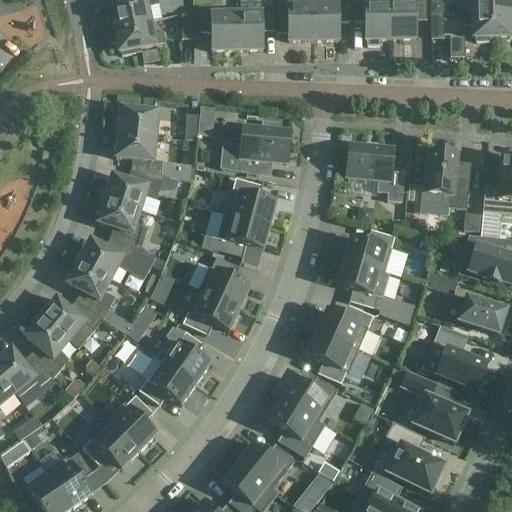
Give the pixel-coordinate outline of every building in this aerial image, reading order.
[(109,32),(149,24),(146,9),(158,7),(156,0),(129,0),(129,2),(108,7),(110,17),(106,18),(109,32)] [(313,44),(313,8),(312,3),(289,3),(288,0),(276,0),(277,37),(288,37),(288,45),(313,44)] [(313,8),(313,44),(338,44),(338,25),(349,25),(348,0),(345,0),(337,0),(337,7),(313,8)] [(389,0),(352,0),(353,25),(364,25),(365,44),(369,44),(369,50),(384,49),(384,43),(390,43),(389,6),(389,0)] [(389,6),(390,43),(415,43),(415,24),(426,24),(425,0),(413,0),(414,6),(389,6)] [(511,0),(471,0),(472,16),(509,15),(509,4),(511,3),(511,0)] [(431,15),(443,15),(443,8),(439,4),(431,4),(431,15)] [(236,17),(237,54),(262,54),(261,35),(273,34),(272,9),(261,10),(261,17),(236,17)] [(237,54),(236,17),(211,18),(211,11),(199,11),(200,36),(211,36),(212,55),(237,54)] [(509,15),(472,16),(460,16),(460,28),(472,28),(472,41),(475,41),(475,45),(488,45),(488,41),(509,40),(509,37),(511,37),(511,26),(509,27),(509,15)] [(430,17),(431,42),(442,42),(442,17),(430,17)] [(193,43),(193,18),(181,18),(181,43),(193,43)] [(149,24),(109,32),(112,46),(116,45),(118,56),(121,55),(122,59),(135,57),(134,53),(155,48),(149,24)] [(114,136),(155,141),(158,116),(136,113),(137,109),(124,108),(123,112),(121,112),(120,122),(115,122),(114,136)] [(184,144),(196,144),(197,119),(186,119),(184,144)] [(223,148),(221,172),(259,178),(260,164),(288,166),(291,134),(278,132),(279,126),(263,125),(262,131),(243,129),(241,149),(223,148)] [(155,141),(114,136),(112,151),(117,151),(115,162),(137,164),(136,175),(160,180),(162,166),(152,165),(155,141)] [(387,205),(401,206),(404,177),(391,176),(394,152),(349,148),(346,181),(378,184),(377,196),(388,197),(387,205)] [(455,182),(456,165),(457,158),(444,157),(445,153),(431,152),(431,156),(429,156),(425,197),(442,199),(441,211),(466,213),(469,183),(455,182)] [(482,217),(511,219),(511,163),(501,163),(498,192),(484,190),(482,217)] [(146,201),(155,204),(163,180),(160,180),(136,175),(133,185),(112,179),(109,189),(105,188),(100,202),(140,214),(140,212),(143,213),(146,201)] [(225,218),(269,230),(276,206),(259,202),(262,189),(235,182),(225,218)] [(140,214),(100,202),(96,215),(100,217),(97,227),(118,233),(114,244),(140,254),(147,231),(135,228),(140,214)] [(246,250),(263,254),(269,230),(225,218),(223,218),(217,241),(221,243),(218,255),(243,262),(246,250)] [(480,236),(482,219),(465,218),(463,234),(480,236)] [(350,241),(342,265),(379,276),(386,252),(390,254),(394,241),(370,234),(366,246),(350,241)] [(218,255),(221,243),(217,241),(204,238),(201,252),(213,256),(213,254),(218,255)] [(511,261),(507,259),(507,244),(469,240),(463,258),(465,259),(459,278),(479,284),(480,281),(484,282),(483,283),(499,288),(500,286),(511,290),(511,261)] [(140,254),(114,244),(109,254),(90,243),(85,253),(81,250),(74,263),(110,283),(117,270),(143,284),(155,261),(140,254)] [(415,276),(421,272),(424,275),(431,270),(422,258),(409,268),(415,276)] [(198,294),(239,313),(250,290),(234,283),(239,271),(216,261),(210,273),(215,275),(205,296),(198,293),(198,294)] [(80,307),(102,323),(114,301),(104,296),(110,283),(74,263),(67,276),(71,278),(66,287),(85,298),(80,307)] [(372,299),(379,276),(342,265),(335,289),(352,294),(349,306),(373,313),(377,300),(372,299)] [(396,267),(390,286),(399,289),(405,270),(396,267)] [(428,277),(424,290),(452,299),(457,286),(428,277)] [(239,313),(198,294),(187,316),(182,328),(207,339),(213,328),(229,335),(239,313)] [(498,338),(506,314),(466,301),(458,325),(498,338)] [(102,323),(80,307),(73,316),(56,302),(49,310),(46,307),(37,318),(68,345),(78,334),(87,341),(102,323)] [(120,309),(109,333),(126,340),(137,317),(120,309)] [(316,336),(358,355),(373,320),(347,309),(342,321),(326,314),(316,336)] [(68,345),(37,318),(27,330),(31,332),(24,340),(40,354),(33,363),(51,381),(53,382),(68,364),(59,356),(68,345)] [(164,367),(195,389),(209,369),(195,359),(202,348),(181,334),(174,344),(178,347),(164,367)] [(358,355),(316,336),(306,359),(322,366),(317,378),(340,388),(345,377),(348,378),(358,355)] [(363,367),(377,372),(384,352),(371,347),(363,367)] [(446,352),(436,378),(477,395),(487,369),(446,352)] [(51,381),(33,363),(25,370),(11,353),(3,360),(0,356),(0,379),(15,397),(18,401),(37,386),(40,389),(51,381)] [(195,389),(164,367),(150,387),(146,384),(138,395),(159,410),(166,399),(181,409),(195,389)] [(0,409),(15,397),(0,379),(0,409)] [(326,403),(331,406),(337,395),(316,381),(309,392),(294,383),(281,404),(314,424),(326,403)] [(144,427),(153,418),(135,400),(126,409),(124,407),(106,425),(138,456),(156,439),(144,427)] [(467,418),(425,400),(413,428),(454,447),(467,418)] [(314,424),(281,404),(268,426),(283,435),(277,445),(298,459),(305,447),(301,445),(314,424)] [(40,430),(33,421),(13,435),(20,445),(40,430)] [(138,456),(106,425),(89,442),(91,444),(82,453),(100,471),(109,462),(121,474),(138,456)] [(440,477),(444,469),(416,456),(423,442),(393,427),(386,442),(400,449),(386,477),(430,498),(433,491),(437,492),(443,478),(440,477)] [(22,445),(0,460),(0,461),(6,472),(29,456),(22,445)] [(282,472),(286,475),(294,464),(275,449),(267,458),(253,447),(237,467),(267,491),(282,472)] [(66,461),(45,476),(70,511),(72,511),(92,499),(82,484),(92,477),(78,456),(67,464),(66,461)] [(267,491),(237,467),(222,486),(235,497),(228,507),(233,511),(254,511),(252,509),(267,491)] [(40,511),(70,511),(45,476),(25,490),(40,511)] [(408,511),(392,503),(398,491),(372,477),(352,511),(408,511)] [(293,511),(311,511),(331,488),(318,478),(292,511),(293,511)]
